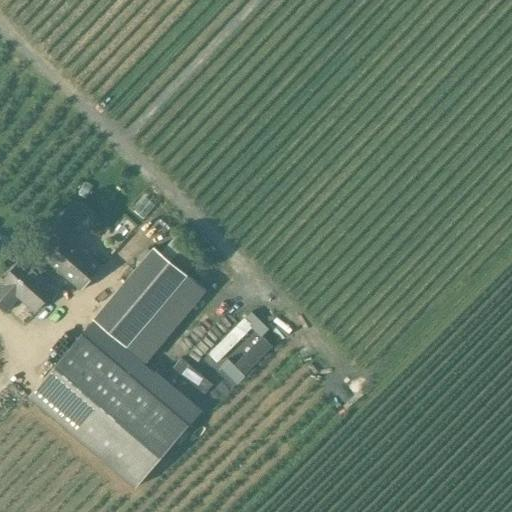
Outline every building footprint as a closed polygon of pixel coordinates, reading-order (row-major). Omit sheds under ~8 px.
[(38,274),(49,261),(65,275),(83,291),(104,266),(56,225),(36,250),(39,253),(28,265),(22,260),(2,283),(5,285),(0,290),(0,304),(7,311),(19,298),(36,313),(56,290),(53,287),(38,274)] [(188,275),(186,274),(198,260),(200,258),(188,248),(176,237),(163,251),(161,253),(155,247),(154,247),(94,318),(129,346),(157,313),(188,275)] [(83,330),(29,396),(138,486),(190,423),(193,420),(83,330)] [(189,347),(192,366),(213,363),(210,344),(189,347)] [(202,394),(227,367),(218,359),(198,382),(177,363),(168,373),(185,388),(190,383),(202,394)]
